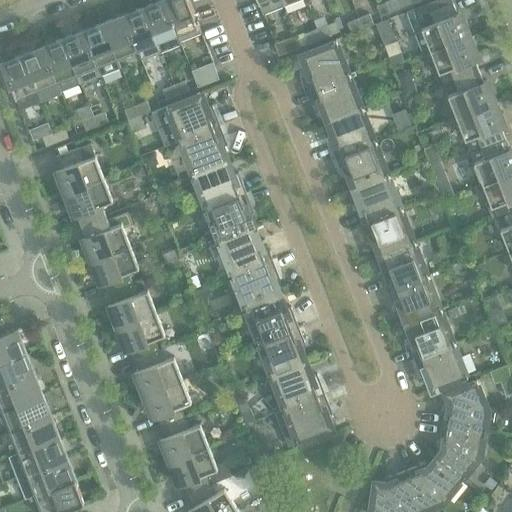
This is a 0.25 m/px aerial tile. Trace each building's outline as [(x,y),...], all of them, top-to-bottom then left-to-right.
[(164,0),(162,0),(144,7),(161,52),(182,44),(164,0)] [(199,26),(188,0),(164,0),(182,44),(181,41),(201,33),(199,26)] [(257,0),(263,14),(284,6),(281,0),(257,0)] [(397,0),(390,0),(385,2),(389,12),(400,8),(397,0)] [(423,53),(430,50),(470,34),(461,12),(457,13),(451,0),(434,0),(407,11),(423,53)] [(161,52),(144,7),(124,15),(137,50),(138,50),(142,60),(161,52)] [(373,24),(369,14),(358,18),(362,29),(373,24)] [(137,50),(124,15),(104,23),(117,58),(137,50)] [(358,18),(347,23),(351,33),(362,29),(358,18)] [(388,19),(376,24),(384,46),(397,41),(388,19)] [(101,75),(121,68),(117,58),(104,23),(83,31),(97,66),(101,75)] [(320,39),(331,35),(327,25),(316,29),(320,39)] [(316,29),(305,34),(309,44),(320,39),(316,29)] [(97,66),(83,31),(63,39),(81,83),(101,75),(97,66)] [(479,57),(470,34),(430,50),(444,84),(454,79),(479,69),(475,58),(479,57)] [(81,83),(63,39),(43,47),(57,82),(61,91),(81,83)] [(289,52),(284,40),(275,44),(279,55),(289,52)] [(306,68),(302,70),(309,89),(350,74),(336,40),(301,53),(306,68)] [(43,47),(23,55),(37,90),(42,101),(61,93),(61,91),(57,82),(43,47)] [(389,56),(392,64),(404,59),(401,52),(389,56)] [(20,110),(42,102),(42,101),(37,90),(23,55),(2,63),(16,98),(20,110)] [(198,87),(209,83),(219,79),(213,63),(192,71),(198,87)] [(459,90),(448,94),(457,117),(497,101),(488,79),(483,80),(479,69),(454,79),(459,90)] [(327,121),(363,107),(350,74),(309,89),(317,109),(322,107),(327,121)] [(189,91),(185,80),(174,85),(178,95),(189,91)] [(416,93),(413,83),(402,88),(405,97),(416,93)] [(174,85),(163,89),(167,99),(178,95),(174,85)] [(166,106),(151,111),(164,146),(180,140),(220,124),(212,105),(208,106),(202,92),(166,106)] [(151,111),(147,101),(136,106),(140,116),(151,111)] [(505,124),(497,101),(457,117),(470,150),(505,136),(501,125),(505,124)] [(136,106),(124,110),(128,120),(140,116),(136,106)] [(336,156),(376,141),(363,107),(327,121),(332,135),(328,137),(336,156)] [(393,113),(399,129),(412,124),(406,108),(393,113)] [(109,122),(105,112),(94,116),(98,126),(109,122)] [(94,116),(82,121),(86,131),(98,126),(94,116)] [(140,116),(128,120),(133,131),(144,127),(140,116)] [(223,146),(228,144),(220,124),(180,140),(193,173),(228,160),(223,146)] [(69,138),(64,128),(53,132),(57,142),(69,138)] [(53,132),(42,136),(46,147),(57,142),(53,132)] [(505,136),(470,150),(483,184),(511,172),(511,146),(510,147),(505,136)] [(353,188),(389,174),(376,141),(336,156),(343,176),(348,174),(353,188)] [(60,169),(55,171),(64,193),(104,177),(91,143),(55,156),(60,169)] [(426,158),(423,150),(415,153),(419,161),(426,158)] [(147,166),(154,164),(156,158),(153,151),(143,155),(147,166)] [(431,165),(441,161),(438,153),(428,157),(431,165)] [(228,160),(193,173),(206,207),(246,191),(238,172),(234,174),(228,160)] [(431,166),(444,198),(455,194),(441,162),(431,166)] [(143,165),(133,169),(135,175),(141,177),(147,175),(143,165)] [(511,172),(483,184),(491,205),(487,207),(492,219),(511,211),(511,172)] [(354,204),(362,223),(402,208),(389,174),(353,188),(359,202),(354,204)] [(102,204),(113,200),(104,177),(64,193),(73,215),(77,214),(82,225),(107,215),(102,204)] [(249,213),(254,211),(246,191),(206,207),(219,241),(255,227),(249,213)] [(430,198),(435,210),(439,209),(441,212),(445,210),(439,195),(430,198)] [(415,241),(402,208),(362,223),(370,243),(374,242),(379,255),(415,241)] [(128,211),(108,219),(107,215),(82,225),(86,236),(82,238),(91,260),(130,244),(124,227),(133,224),(128,211)] [(511,211),(492,219),(497,231),(501,230),(509,251),(511,249),(511,211)] [(164,216),(155,219),(161,231),(169,228),(164,216)] [(265,239),(260,241),(255,227),(219,241),(232,274),(272,258),(265,239)] [(466,239),(463,231),(458,233),(461,241),(466,239)] [(385,269),(380,271),(388,290),(428,275),(415,241),(379,255),(385,269)] [(128,271),(139,267),(130,244),(91,260),(99,282),(104,281),(108,292),(133,282),(128,271)] [(200,258),(192,255),(187,264),(195,268),(200,258)] [(276,280),(280,278),(272,258),(232,274),(245,308),(281,294),(276,280)] [(471,267),(474,274),(478,273),(480,269),(478,264),(471,267)] [(406,322),(441,308),(428,275),(388,290),(396,310),(400,309),(406,322)] [(137,293),(135,289),(133,282),(108,292),(112,303),(108,305),(117,327),(157,311),(148,289),(137,293)] [(195,290),(199,299),(211,294),(208,285),(195,290)] [(291,306),(286,308),(281,294),(245,308),(258,341),(298,326),(291,306)] [(500,306),(496,295),(484,300),(488,311),(500,306)] [(407,338),(414,358),(454,342),(441,308),(406,322),(411,336),(407,338)] [(155,338),(165,334),(157,311),(117,327),(125,350),(130,348),(134,359),(159,349),(155,338)] [(298,326),(258,341),(271,375),(307,361),(302,347),(306,345),(298,326)] [(17,329),(0,335),(0,361),(26,351),(17,329)] [(426,376),(432,390),(468,376),(454,342),(414,358),(422,377),(426,376)] [(174,356),(163,360),(159,349),(134,359),(139,370),(134,372),(143,394),(183,378),(174,356)] [(0,386),(34,373),(26,351),(0,361),(0,386)] [(317,373),(313,375),(307,361),(271,375),(285,408),(325,393),(317,373)] [(0,406),(2,410),(42,394),(34,373),(0,386),(0,406)] [(511,379),(511,377),(501,381),(506,395),(511,392),(511,379)] [(181,405),(192,401),(183,378),(143,394),(152,417),(156,415),(160,426),(185,416),(181,405)] [(445,392),(449,402),(446,404),(442,425),(485,431),(489,409),(477,379),(445,392)] [(325,393),(285,408),(275,412),(289,446),(334,429),(328,414),(332,412),(325,393)] [(10,431),(51,415),(42,394),(2,410),(10,431)] [(250,409),(242,412),(246,423),(255,420),(250,409)] [(18,452),(59,436),(51,415),(10,431),(18,452)] [(200,423),(190,427),(185,416),(160,426),(165,437),(160,439),(169,461),(209,446),(200,423)] [(439,446),(442,448),(435,456),(462,478),(482,454),(485,431),(442,425),(439,446)] [(18,452),(9,456),(17,477),(67,458),(59,436),(18,452)] [(226,460),(216,464),(209,446),(169,461),(178,483),(182,482),(186,493),(212,483),(212,482),(232,476),(226,460)] [(429,465),(426,463),(406,470),(422,511),(443,502),(462,478),(435,456),(429,465)] [(17,477),(25,499),(35,495),(76,479),(67,458),(17,477)] [(369,511),(418,511),(422,511),(406,470),(386,478),(386,482),(374,480),(369,511)] [(496,482),(489,477),(483,484),(491,490),(496,482)] [(41,511),(56,511),(84,501),(76,479),(35,495),(41,511)] [(225,487),(216,493),(212,483),(186,493),(192,507),(188,510),(189,511),(230,511),(237,508),(225,487)] [(489,499),(486,502),(485,506),(488,509),(492,510),(495,508),(496,503),(494,500),(489,499)]
